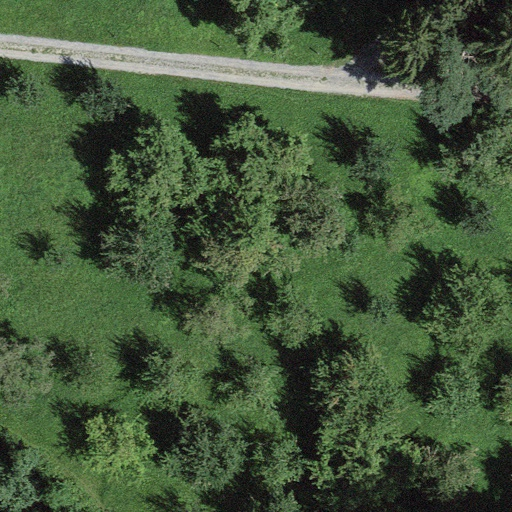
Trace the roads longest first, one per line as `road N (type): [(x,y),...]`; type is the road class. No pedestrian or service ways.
road 1 (track): [(0,40),(376,80),(511,69)]
road 2 (track): [(294,75),(375,49),(430,0)]
